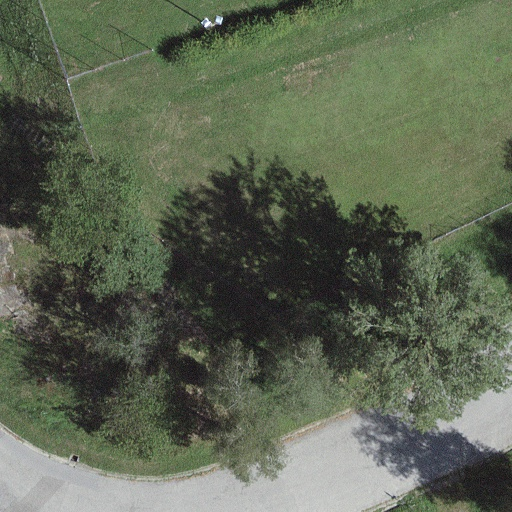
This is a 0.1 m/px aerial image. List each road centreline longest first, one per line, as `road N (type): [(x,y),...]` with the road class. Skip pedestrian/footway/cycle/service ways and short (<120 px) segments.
road 1 (unclassified): [(206,511),(460,416),(511,378)]
road 2 (unclassified): [(0,457),(43,488),(114,511)]
